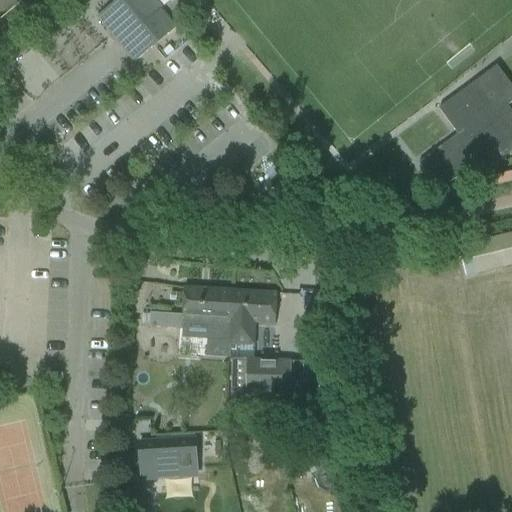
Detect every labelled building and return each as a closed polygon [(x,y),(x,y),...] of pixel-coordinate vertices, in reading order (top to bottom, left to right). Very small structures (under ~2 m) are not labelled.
[(103,12),(96,18),(112,37),(134,63),(141,58),(152,48),(168,35),(176,29),(167,19),(160,10),(162,9),(161,8),(159,9),(153,1),(153,0),(151,0),(152,0),(151,0),(112,0),(115,3),(103,12)] [(511,111),(509,107),(511,104),(511,85),(498,67),(439,110),(458,136),(418,164),(438,192),(469,170),(476,180),(490,169),(511,153),(511,111)] [(511,235),(470,246),(460,249),(467,276),(477,273),(511,264),(511,235)] [(186,288),(184,316),(152,314),(151,329),(189,331),(189,339),(226,342),(226,345),(228,345),(231,291),(186,288)] [(231,291),(228,345),(252,347),(253,325),(273,326),(276,294),(231,291)] [(229,361),(229,394),(232,394),(231,413),(235,413),(246,413),(246,418),(262,418),(263,418),(290,419),(291,397),(309,397),(309,362),(253,362),(229,361)] [(287,443),(288,419),(262,418),(261,441),(287,443)] [(196,441),(140,444),(141,472),(160,471),(160,476),(179,475),(179,471),(179,470),(186,469),(197,469),(196,441)]
